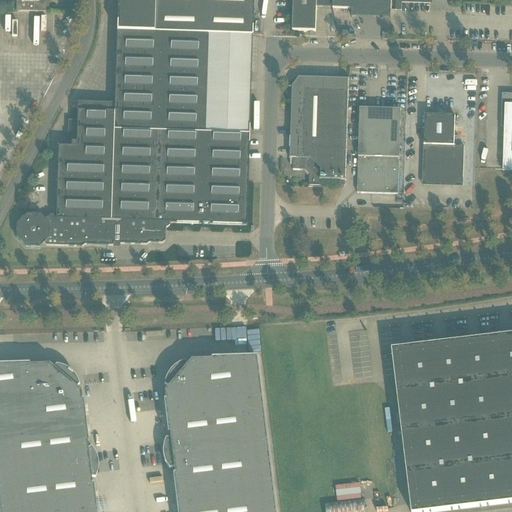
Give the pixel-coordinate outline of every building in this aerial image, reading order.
[(247,184),(249,132),(249,129),(249,126),(204,125),(207,36),(252,37),(252,36),(252,0),(116,0),(116,32),(114,113),(77,112),(76,143),(71,143),(71,148),(58,147),(55,218),(47,218),(44,220),(40,215),(26,215),(16,224),(16,238),(25,248),(39,249),(44,244),(46,246),(82,248),(84,246),(113,247),(113,243),(120,243),(120,245),(146,246),(148,244),(162,244),(164,242),(165,228),(167,228),(169,226),(169,224),(246,226),(247,184)] [(18,2),(18,12),(37,12),(47,13),(47,3),(38,2),(38,0),(20,0),(21,2),(18,2)] [(293,0),(292,31),(316,32),(316,0),(333,0),(333,9),(391,11),(391,0),(293,0)] [(430,4),(430,0),(395,0),(395,11),(401,11),(402,3),(430,4)] [(321,180),(346,182),(349,79),(299,78),(292,88),(289,160),(291,160),(291,159),(293,159),(293,171),(305,171),(309,176),(309,188),(321,188),(321,180)] [(407,94),(404,189),(448,190),(451,95),(407,94)] [(511,94),(502,94),(501,110),(505,110),(503,171),(511,171),(511,94)] [(357,190),(359,192),(359,194),(398,195),(400,110),(360,109),(357,190)] [(76,121),(68,121),(67,142),(75,143),(76,121)] [(511,336),(392,351),(393,361),(410,511),(442,511),(511,503),(511,336)] [(87,450),(86,444),(88,444),(83,400),(81,400),(80,392),(75,388),(79,386),(77,381),(74,376),(70,372),(66,369),(61,367),(55,366),(53,370),(49,366),(29,366),(29,365),(0,365),(0,511),(274,511),(256,357),(210,359),(210,361),(190,361),(186,366),(184,362),(178,364),(174,367),(170,371),(165,380),(164,386),(167,388),(163,392),(164,400),(163,401),(167,434),(168,434),(169,440),(165,439),(163,445),(162,450),(162,455),(163,461),(165,465),(169,470),(173,468),(174,474),(172,475),(176,511),(96,511),(93,484),(91,485),(90,479),(95,479),(97,474),(98,469),(98,463),(96,458),(94,453),(91,448),(87,450)] [(365,511),(364,500),(324,504),(325,511),(365,511)]
